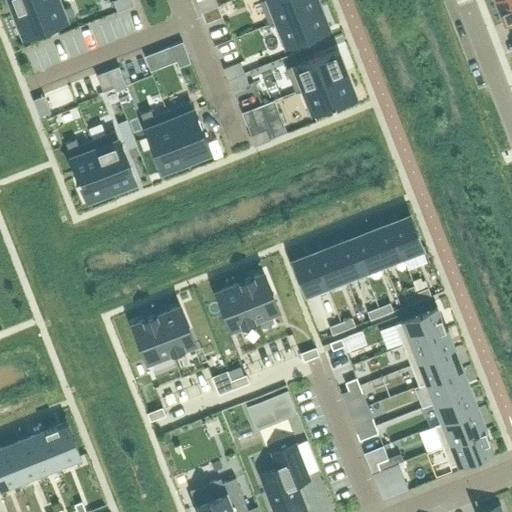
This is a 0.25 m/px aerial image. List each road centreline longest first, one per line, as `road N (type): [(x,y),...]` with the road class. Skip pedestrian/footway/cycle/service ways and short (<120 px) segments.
road 1 (residential): [(166,421),(312,362),(370,511)]
road 2 (residential): [(23,89),(186,24)]
road 3 (residential): [(186,24),(237,157)]
road 4 (residential): [(511,117),(465,0)]
road 5 (residential): [(511,467),(394,511)]
